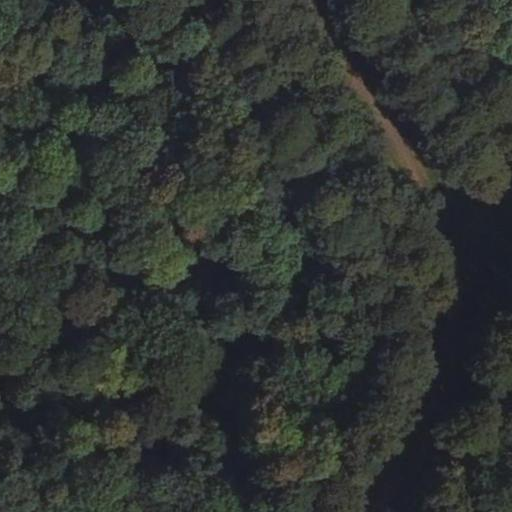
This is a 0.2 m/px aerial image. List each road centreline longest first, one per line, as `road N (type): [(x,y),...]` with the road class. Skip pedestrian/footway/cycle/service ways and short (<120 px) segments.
road 1 (track): [(490,273),(321,0)]
road 2 (track): [(378,511),(511,228)]
